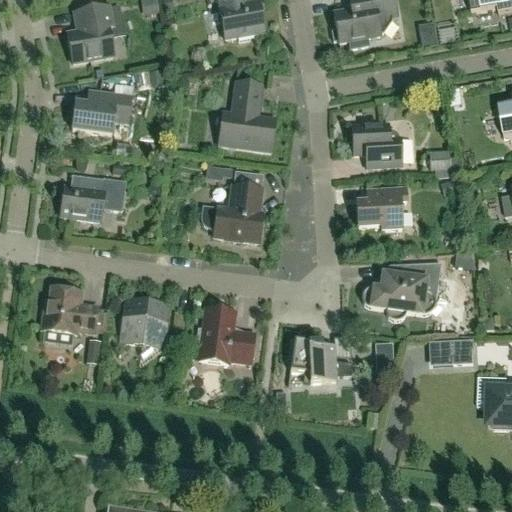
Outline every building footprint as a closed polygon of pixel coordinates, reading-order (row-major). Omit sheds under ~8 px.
[(172,0),(162,2),(164,13),(174,11),(172,0)] [(263,36),(258,6),(246,8),(244,0),(218,0),(220,13),(218,13),(224,43),(237,40),(238,44),(249,42),(249,38),(263,36)] [(396,20),(392,0),(347,0),(350,14),(333,17),(336,34),(331,35),(333,46),(338,45),(338,47),(347,46),(348,53),(368,50),(366,42),(379,40),(379,38),(383,37),(391,25),(391,21),(396,20)] [(463,1),(463,0),(432,0),(434,16),(447,16),(446,2),(463,1)] [(511,1),(507,2),(506,0),(468,0),(471,17),(498,13),(499,19),(511,16),(511,1)] [(155,1),(140,4),(143,19),(158,16),(155,1)] [(113,60),(108,31),(112,31),(108,11),(79,16),(82,35),(66,38),(72,68),(113,60)] [(167,89),(164,73),(149,75),(152,91),(167,89)] [(143,75),(127,80),(133,98),(148,93),(143,75)] [(257,121),(261,90),(235,87),(231,118),(223,117),(218,149),(270,156),(274,123),(257,121)] [(127,127),(131,101),(96,96),(95,106),(91,109),(75,107),(71,134),(111,139),(113,125),(127,127)] [(511,107),(498,110),(504,142),(511,140),(511,107)] [(207,122),(205,148),(214,149),(216,123),(207,122)] [(401,170),(400,143),(399,140),(397,137),(395,135),(391,133),(388,133),(388,128),(351,130),(353,159),(365,159),(365,172),(401,170)] [(449,154),(428,155),(429,174),(434,174),(434,182),(460,181),(459,161),(449,161),(449,154)] [(113,168),(112,177),(128,179),(129,170),(113,168)] [(223,172),(222,180),(231,182),(232,174),(223,172)] [(121,216),(125,186),(103,183),(103,184),(79,181),(77,193),(64,191),(60,221),(99,226),(101,213),(121,216)] [(258,247),(262,217),(258,217),(261,193),(232,189),(229,213),(217,211),(217,213),(202,211),(201,221),(201,223),(202,225),(203,227),(204,229),(206,230),(208,232),(211,233),(214,233),(213,241),(258,247)] [(401,234),(400,207),(406,206),(405,191),(378,193),(379,205),(355,206),(357,232),(380,231),(380,235),(401,234)] [(511,198),(501,200),(505,222),(511,220),(511,198)] [(435,309),(440,267),(404,269),(403,281),(382,278),(381,281),(378,283),(374,288),(373,292),(371,291),(369,292),(367,292),(366,293),(365,294),(363,295),(362,296),(362,297),(361,299),(361,300),(361,301),(361,303),(361,305),(362,306),(363,308),(364,309),(366,310),(367,311),(369,312),(385,314),(385,316),(386,318),(386,319),(387,321),(389,322),(390,324),(392,324),(394,325),(396,325),(398,325),(399,324),(401,323),(403,322),(404,320),(405,319),(405,318),(406,317),(422,319),(424,319),(425,319),(427,318),(430,317),(431,316),(432,315),(433,313),(434,312),(434,311),(435,309)] [(94,338),(97,311),(79,309),(81,296),(50,292),(49,305),(45,304),(41,335),(76,339),(76,335),(94,338)] [(163,351),(168,308),(125,302),(119,345),(163,351)] [(250,368),(254,338),(239,336),(232,333),(235,317),(205,313),(202,333),(198,333),(197,344),(200,346),(198,364),(228,368),(228,365),(250,368)] [(493,320),(482,321),(483,334),(494,334),(493,320)] [(463,328),(462,335),(472,336),(473,325),(466,325),(463,328)] [(351,380),(350,367),(334,365),(334,361),(350,363),(350,341),(333,341),(333,350),(322,350),(322,346),(311,347),(293,344),(288,389),(289,390),(291,376),(308,378),(309,387),(335,386),(335,381),(351,380)] [(88,343),(86,358),(98,360),(100,344),(88,343)] [(472,346),(452,347),(453,371),(473,370),(472,346)] [(392,347),(375,347),(377,379),(393,378),(392,347)] [(439,392),(454,386),(450,376),(435,382),(439,392)] [(511,394),(506,394),(507,382),(478,381),(477,411),(489,412),(488,429),(493,429),(493,433),(508,434),(508,430),(511,429),(511,394)] [(376,432),(378,418),(368,416),(366,431),(376,432)]
